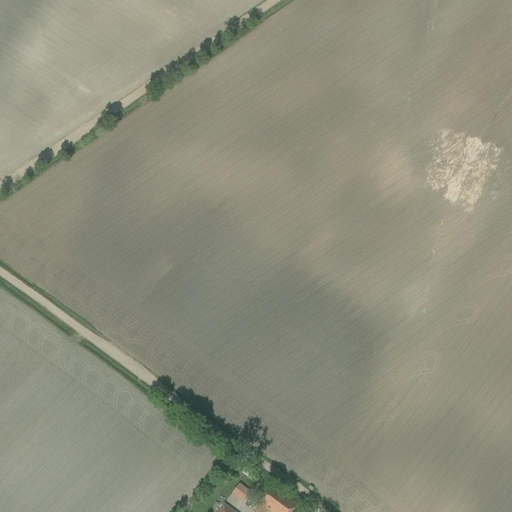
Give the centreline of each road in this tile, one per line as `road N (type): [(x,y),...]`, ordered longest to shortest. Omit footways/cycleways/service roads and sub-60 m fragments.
road 1 (track): [(320,511),(0,272)]
road 2 (track): [(0,189),(277,0)]
